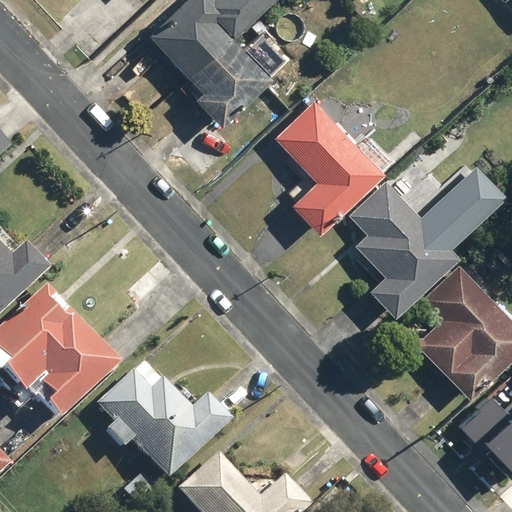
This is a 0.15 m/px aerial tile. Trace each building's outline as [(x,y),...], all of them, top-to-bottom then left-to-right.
[(270,78),(252,58),(263,48),(244,27),(273,0),(181,0),(140,39),(162,62),(169,56),(193,82),(187,88),(220,124),(270,78)] [(380,176),(375,170),(390,157),(369,134),(355,146),(313,98),(272,135),(310,177),(284,201),(314,235),(380,176)] [(0,150),(8,143),(0,133),(0,150)] [(372,294),(395,318),(459,259),(451,250),(505,199),(476,168),(421,220),(387,183),(351,216),(370,236),(358,247),(388,279),(372,294)] [(0,313),(50,268),(24,240),(16,248),(0,231),(0,313)] [(413,348),(468,403),(511,359),(511,315),(503,307),(499,310),(463,273),(433,302),(446,315),(413,348)] [(119,361),(45,282),(0,323),(0,393),(17,412),(31,399),(54,423),(119,361)] [(188,406),(147,360),(98,403),(165,480),(234,420),(207,389),(188,406)] [(511,417),(494,398),(462,427),(482,449),(488,445),(511,471),(511,417)] [(0,449),(0,471),(11,461),(0,449)] [(259,496),(216,450),(176,488),(198,511),(299,511),(310,502),(283,473),(259,496)]
